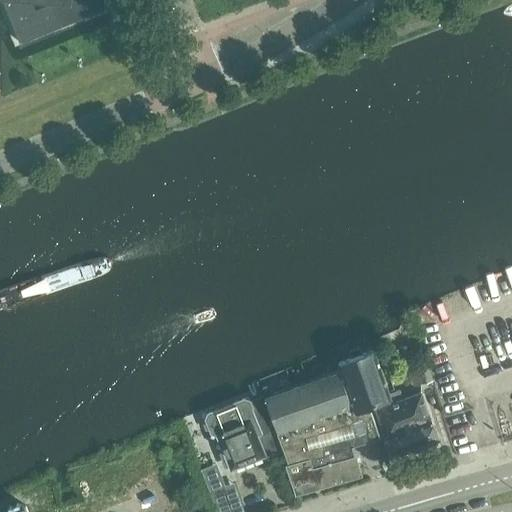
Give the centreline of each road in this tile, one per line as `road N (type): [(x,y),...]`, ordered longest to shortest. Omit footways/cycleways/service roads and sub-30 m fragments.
road 1 (tertiary): [(0,163),(204,78)]
road 2 (tertiary): [(204,78),(303,36),(357,0)]
road 3 (primary): [(390,511),(511,477)]
